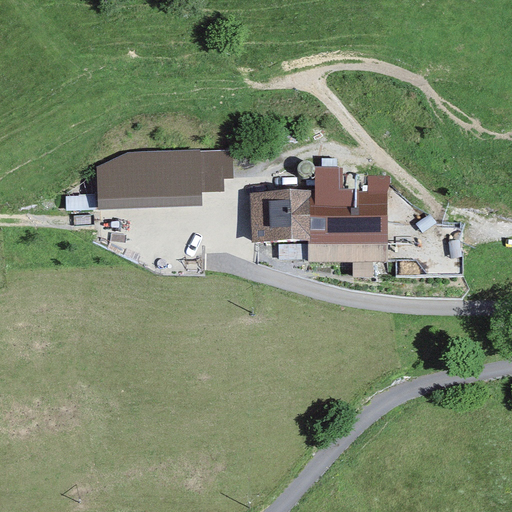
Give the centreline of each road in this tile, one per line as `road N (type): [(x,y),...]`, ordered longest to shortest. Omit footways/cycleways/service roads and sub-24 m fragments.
road 1 (unclassified): [(279,511),(369,411),(421,383),(511,365)]
road 2 (track): [(511,230),(431,199),(312,79)]
